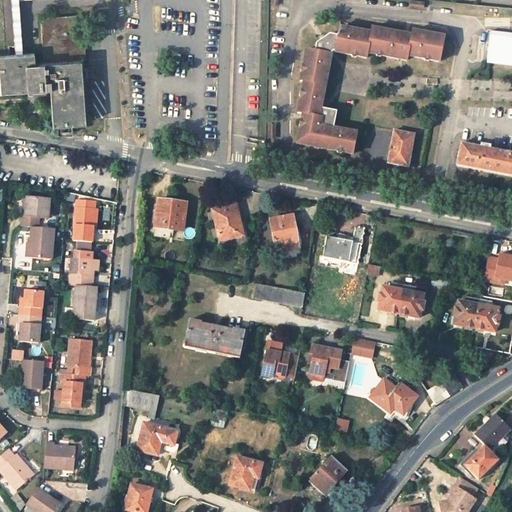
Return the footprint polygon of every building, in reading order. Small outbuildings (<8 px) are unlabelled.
[(0,0),(0,56),(9,55),(9,47),(21,46),(20,22),(18,23),(17,8),(18,8),(18,0),(17,0),(0,0)] [(85,61),(82,15),(40,18),(43,63),(35,63),(34,54),(9,55),(0,56),(0,93),(49,90),(51,127),(84,125),(79,61),(85,61)] [(431,59),(440,61),(444,38),(428,35),(427,36),(420,35),(420,33),(413,32),(412,37),(395,34),(395,35),(388,34),(388,32),(372,29),(371,34),(357,31),(358,25),(342,22),(339,36),(330,34),(317,42),(316,51),(307,49),(304,65),(308,65),(306,73),(303,72),(301,81),(305,81),(303,90),(306,90),(305,98),(301,97),(299,113),(303,114),(302,120),(306,120),(304,128),(301,127),(298,142),(352,153),(356,132),(333,128),(336,110),(320,107),(321,100),(320,100),(321,92),(323,92),(328,67),(326,67),(328,59),(329,59),(331,51),(334,48),(351,51),(352,48),(359,50),(359,53),(367,54),(368,50),(375,51),(376,48),(384,49),(383,53),(408,57),(408,53),(424,56),(424,53),(431,54),(431,59)] [(511,33),(490,31),(486,63),(511,65),(511,33)] [(414,134),(394,131),(387,163),(408,167),(414,134)] [(511,174),(511,153),(489,149),(490,146),(481,144),(481,147),(461,144),(457,164),(511,174)] [(27,215),(25,216),(24,226),(32,227),(40,227),(41,217),(49,218),(51,198),(29,197),(29,200),(27,215)] [(79,200),(77,207),(95,208),(95,201),(79,200)] [(171,230),(181,231),(185,204),(157,200),(153,228),(171,230)] [(231,235),(241,232),(234,204),(211,210),(218,242),(232,238),(231,235)] [(93,242),(95,227),(96,208),(95,208),(77,207),(74,240),(93,242)] [(287,249),(297,247),(292,216),(270,219),(275,250),(287,248),(287,249)] [(55,229),(40,227),(32,227),(32,234),(31,244),(33,245),(33,257),(53,259),(55,229)] [(321,258),(356,264),(363,229),(354,227),(351,241),(326,237),(321,258)] [(171,230),(153,228),(152,236),(170,238),(171,230)] [(96,270),(96,259),(93,259),(94,251),(78,250),(77,258),(74,257),(72,285),(77,285),(94,287),(96,270)] [(481,281),(510,285),(511,269),(511,254),(494,252),(493,256),(485,255),(481,281)] [(379,280),(381,267),(370,265),(367,277),(379,280)] [(300,307),(303,292),(254,282),(251,297),(300,307)] [(99,287),(94,287),(77,285),(74,318),(96,320),(99,287)] [(378,310),(398,314),(402,292),(382,288),(381,294),(379,294),(377,303),(379,303),(378,310)] [(25,307),(21,307),(20,315),(42,317),(44,291),(27,290),(26,300),(25,307)] [(402,292),(398,314),(418,318),(420,311),(422,312),(423,303),(421,303),(423,296),(402,292)] [(454,325),(474,329),(478,307),(458,303),(457,310),(455,309),(453,318),(455,319),(454,325)] [(498,311),(478,307),(474,329),(494,332),(496,326),(498,327),(499,318),(497,317),(498,311)] [(23,324),(22,330),(21,340),(40,342),(42,317),(20,315),(20,323),(23,324)] [(184,348),(239,359),(244,332),(233,330),(233,331),(200,324),(200,323),(190,321),(184,348)] [(348,354),(370,359),(374,342),(351,337),(348,354)] [(69,366),(69,374),(87,375),(90,376),(91,368),(89,368),(92,341),(70,340),(68,366),(69,366)] [(274,377),(286,379),(295,381),(300,359),(282,355),(284,347),(271,344),(263,378),(273,380),(274,377)] [(349,364),(339,362),(334,361),(336,353),(312,348),(308,365),(311,365),(308,379),(322,382),(322,381),(345,385),(349,364)] [(14,349),(13,358),(24,359),(25,350),(14,349)] [(24,359),(22,378),(26,378),(26,387),(41,389),(44,361),(24,359)] [(63,406),(73,407),(73,402),(82,402),(83,392),(84,384),(86,384),(87,375),(69,374),(63,373),(63,382),(65,383),(63,406)] [(435,405),(461,389),(452,376),(426,391),(435,405)] [(369,399),(386,411),(390,407),(402,415),(415,397),(398,384),(394,389),(383,381),(369,399)] [(160,397),(125,390),(123,407),(155,414),(160,397)] [(215,411),(213,420),(225,422),(227,414),(215,411)] [(464,465),(478,479),(497,461),(487,451),(509,430),(495,416),(473,437),(483,446),(464,465)] [(332,431),(345,433),(347,420),(334,418),(332,431)] [(174,434),(144,425),(135,453),(147,456),(148,454),(156,456),(160,445),(163,446),(161,453),(170,455),(171,455),(172,455),(173,454),(174,454),(174,453),(175,453),(176,447),(170,446),(174,434)] [(334,434),(326,432),(324,439),(333,441),(334,434)] [(306,447),(313,449),(317,436),(310,434),(306,447)] [(60,468),(74,469),(76,448),(55,446),(55,443),(46,443),(44,467),(60,468)] [(24,467),(26,465),(16,453),(14,455),(9,448),(0,455),(0,469),(17,489),(32,476),(24,467)] [(306,481),(321,494),(331,484),(334,486),(347,472),(330,457),(306,481)] [(241,488),(251,491),(256,475),(260,476),(263,466),(238,459),(230,486),(241,490),(241,488)] [(34,474),(26,465),(24,467),(32,476),(34,474)] [(463,511),(476,492),(474,486),(456,476),(443,499),(432,501),(435,511),(463,511)] [(122,508),(135,511),(140,511),(144,498),(147,499),(149,490),(131,485),(128,494),(126,493),(122,508)] [(38,488),(26,504),(37,511),(57,511),(62,505),(38,488)]
